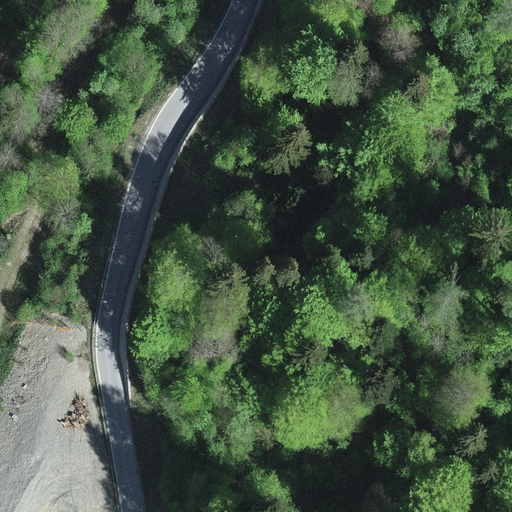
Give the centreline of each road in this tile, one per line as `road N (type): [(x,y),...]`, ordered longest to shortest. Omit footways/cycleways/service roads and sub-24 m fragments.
road 1 (unclassified): [(131,511),(112,393),(110,313),(151,147),(232,0)]
road 2 (track): [(105,0),(0,123)]
